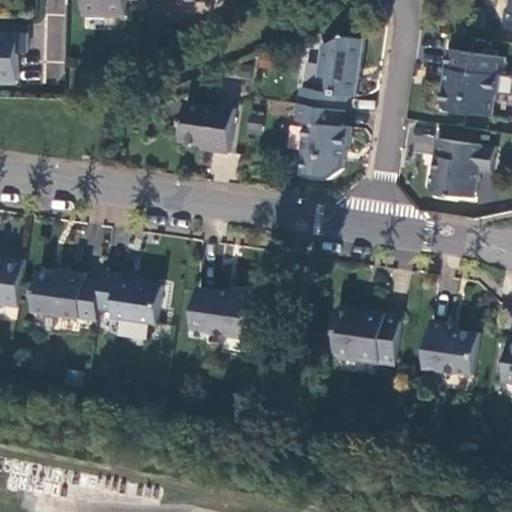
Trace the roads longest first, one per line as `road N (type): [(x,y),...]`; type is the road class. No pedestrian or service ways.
road 1 (residential): [(0,172),(373,230)]
road 2 (residential): [(373,230),(409,54),(409,0)]
